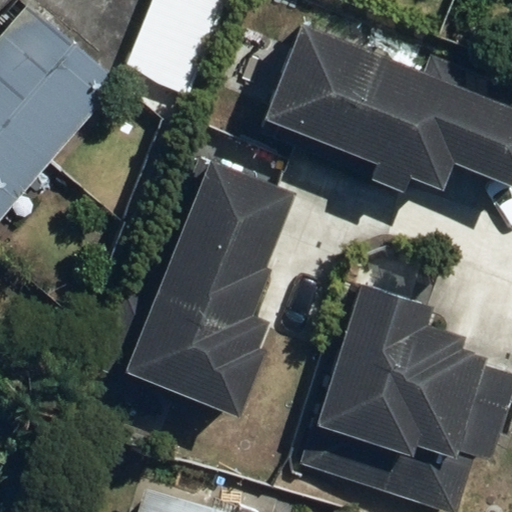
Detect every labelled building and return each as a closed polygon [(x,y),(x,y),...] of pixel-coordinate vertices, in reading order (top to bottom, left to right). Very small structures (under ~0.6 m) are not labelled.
[(222,0),(142,0),(113,59),(177,91),(222,0)] [(15,4),(0,21),(0,220),(113,90),(15,4)] [(261,92),(250,122),(424,193),(434,169),(509,199),(511,191),(511,123),(289,32),(286,40),(244,22),(222,76),(261,92)] [(275,184),(187,149),(137,312),(114,303),(89,367),(224,420),(259,332),(239,324),(264,261),(247,255),(275,184)] [(415,306),(348,280),(282,453),(437,511),(449,511),(464,474),(434,462),(472,361),(404,335),(415,306)] [(210,511),(135,490),(128,511),(210,511)]
